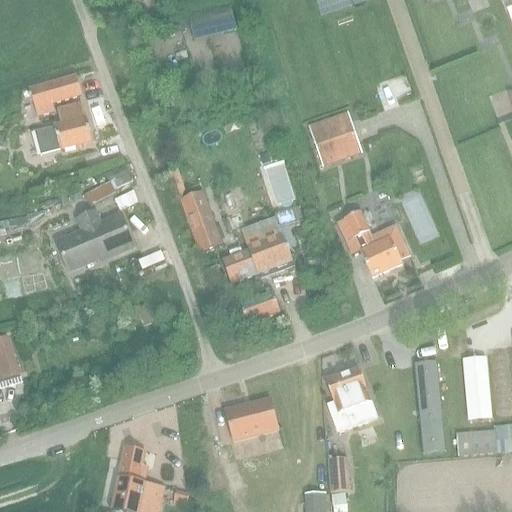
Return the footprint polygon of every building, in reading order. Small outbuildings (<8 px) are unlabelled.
[(511,0),(499,0),(506,17),(509,15),(511,23),(511,0)] [(76,77),(29,91),(37,118),(55,113),(52,105),(81,97),(76,77)] [(54,128),(34,134),(41,156),(60,151),(60,152),(93,143),(87,119),(84,120),(80,105),(67,109),(57,111),(61,126),(54,128)] [(312,136),(323,170),(362,156),(351,123),(312,136)] [(110,186),(86,197),(90,208),(114,195),(112,191),(130,184),(131,183),(124,167),(105,175),(107,178),(107,180),(110,186)] [(117,201),(122,212),(139,203),(134,192),(117,201)] [(182,200),(180,201),(183,210),(196,247),(200,256),(205,254),(223,248),(203,192),(182,200)] [(28,218),(0,223),(0,231),(29,225),(29,227),(35,226),(44,218),(43,212),(27,216),(28,218)] [(400,261),(410,257),(395,226),(370,238),(358,213),(335,224),(351,258),(360,254),(372,280),(402,265),(400,261)] [(95,215),(87,218),(103,260),(111,257),(113,260),(135,250),(121,218),(100,226),(95,215)] [(103,260),(87,218),(78,222),(83,234),(57,245),(70,274),(103,260)] [(249,252),(224,261),(225,264),(233,285),(257,276),(292,264),(276,219),(242,232),(249,252)] [(315,256),(303,258),(305,268),(317,265),(315,256)] [(225,264),(208,270),(223,313),(232,310),(240,306),(233,285),(225,264)] [(273,294),(242,305),(249,325),(280,313),(273,294)] [(141,309),(136,311),(145,328),(146,327),(157,321),(149,305),(141,309)] [(0,379),(17,374),(6,339),(0,340),(0,379)] [(463,362),(469,422),(491,420),(486,360),(463,362)] [(415,366),(423,455),(445,453),(437,364),(415,366)] [(377,420),(375,415),(359,369),(334,377),(334,378),(325,381),(333,404),(327,406),(337,434),(377,420)] [(225,412),(233,443),(277,431),(270,401),(225,412)] [(457,435),(459,459),(497,456),(497,455),(495,432),(457,435)] [(141,468),(145,454),(124,450),(111,511),(159,511),(164,489),(143,485),(147,469),(141,468)] [(350,494),(348,460),(329,462),(331,495),(350,494)] [(173,499),(186,502),(188,495),(175,492),(173,499)] [(305,496),(305,511),(326,511),(325,495),(305,496)]
